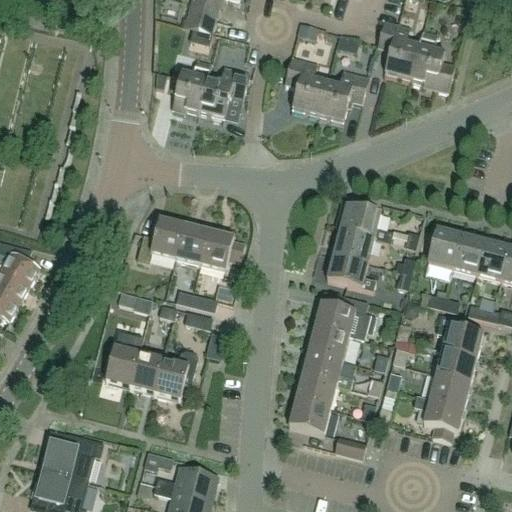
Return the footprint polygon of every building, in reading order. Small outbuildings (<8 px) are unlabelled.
[(187,0),(191,1),(186,19),(214,26),(217,13),(220,14),(223,0),(238,4),(238,0),(187,0)] [(330,0),(326,17),(337,20),(341,0),(330,0)] [(214,26),(186,19),(182,33),(210,40),(214,26)] [(384,26),(377,50),(376,54),(389,58),(383,79),(409,86),(418,51),(417,51),(405,48),(409,33),(384,26)] [(293,52),(312,54),(315,31),(295,29),(293,52)] [(418,51),(409,86),(434,92),(433,96),(447,100),(454,72),(441,68),(444,58),(432,55),(436,40),(421,36),(417,51),(418,51)] [(290,63),(286,77),(283,91),(296,94),(291,115),(316,122),(325,87),(313,84),(316,70),(290,63)] [(206,84),(207,85),(211,69),(196,65),(192,80),(175,76),(170,96),(175,97),(171,112),(197,119),(206,84)] [(206,84),(197,119),(223,126),(229,104),(241,107),(248,79),(223,73),(219,88),(207,85),(206,84)] [(338,91),(325,87),(316,122),(342,129),(347,107),(360,111),(368,83),(342,76),(338,91)] [(341,205),(336,225),(341,226),(338,236),(373,245),(389,249),(392,238),(376,234),(380,220),(366,217),(367,212),(341,205)] [(174,266),(183,231),(159,225),(154,243),(142,240),(135,266),(147,269),(150,260),(174,266)] [(208,237),(183,231),(174,266),(199,272),(208,237)] [(451,275),(461,241),(435,234),(427,268),(451,275)] [(373,245),(338,236),(332,260),(367,269),(373,245)] [(208,237),(199,272),(224,279),(227,267),(239,270),(244,248),(233,245),(233,244),(208,237)] [(403,253),(414,256),(418,241),(407,238),(403,253)] [(461,241),(451,275),(476,281),(485,247),(461,241)] [(0,246),(0,266),(5,268),(0,276),(0,277),(28,293),(38,275),(27,269),(31,255),(0,246)] [(485,247),(476,281),(500,288),(509,253),(485,247)] [(511,253),(509,253),(500,288),(511,290),(511,253)] [(332,260),(326,285),(360,294),(372,297),(374,286),(363,283),(367,269),(332,260)] [(404,263),(400,278),(411,281),(414,266),(404,263)] [(0,299),(18,310),(28,293),(0,277),(0,299)] [(411,281),(400,278),(396,293),(407,296),(411,281)] [(189,312),(192,300),(177,296),(174,308),(189,312)] [(0,323),(8,328),(18,310),(0,299),(0,323)] [(216,306),(192,300),(189,312),(213,318),(216,306)] [(441,315),(444,305),(429,301),(426,312),(441,315)] [(152,305),(137,302),(134,313),(149,317),(152,305)] [(320,309),(313,334),(348,343),(362,346),(365,336),(369,322),(364,321),(367,309),(342,302),(338,314),(320,309)] [(444,305),(441,315),(456,319),(459,308),(444,305)] [(173,326),(176,314),(160,311),(157,322),(173,326)] [(481,325),(484,315),(469,311),(467,322),(481,325)] [(484,315),(481,325),(496,329),(499,318),(484,315)] [(499,318),(496,329),(511,333),(511,318),(500,315),(499,318)] [(212,324),(186,317),(183,330),(209,336),(212,324)] [(479,331),(459,326),(440,321),(435,339),(445,341),(441,356),(475,365),(482,340),(478,339),(479,331)] [(399,329),(395,344),(406,347),(410,332),(399,329)] [(313,334),(307,358),(342,367),(348,343),(313,334)] [(113,353),(104,387),(129,394),(138,359),(142,343),(117,337),(113,353)] [(396,355),(392,369),(403,372),(407,357),(396,355)] [(475,365),(441,356),(435,380),(469,389),(475,365)] [(177,369),(162,365),(153,400),(178,407),(182,390),(189,392),(196,364),(193,359),(185,357),(180,360),(177,369)] [(307,358),(300,382),(335,391),(349,395),(352,384),(338,380),(342,367),(307,358)] [(162,365),(138,359),(129,394),(153,400),(162,365)] [(383,378),(387,363),(376,360),(372,375),(383,378)] [(390,379),(386,394),(396,397),(400,382),(390,379)] [(435,380),(429,404),(428,405),(463,414),(469,389),(435,380)] [(335,391),(300,382),(294,408),(329,416),(335,391)] [(377,402),(381,387),(370,385),(366,400),(377,402)] [(428,405),(429,404),(416,401),(412,413),(426,416),(422,430),(433,433),(431,443),(450,447),(452,438),(456,439),(463,414),(428,405)] [(329,416),(294,408),(287,432),(322,441),(329,416)] [(360,424),(371,427),(374,412),(364,409),(360,424)] [(381,413),(377,428),(388,431),(392,416),(381,413)] [(44,477),(87,488),(93,463),(99,464),(103,449),(67,440),(63,453),(47,449),(42,467),(46,468),(44,477)] [(338,443),(334,458),(334,459),(362,465),(365,450),(338,443)] [(172,464),(160,461),(157,472),(170,475),(172,464)] [(156,485),(154,492),(211,507),(217,483),(178,473),(174,489),(156,485)] [(80,511),(87,488),(44,477),(42,485),(38,484),(33,503),(49,507),(47,511),(80,511)] [(209,511),(211,507),(154,492),(152,500),(170,504),(168,511),(209,511)]
